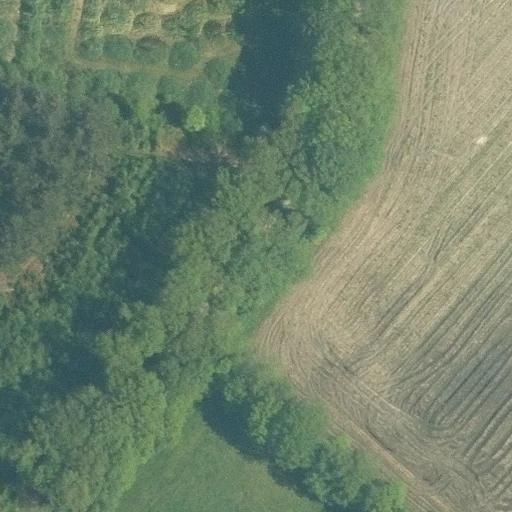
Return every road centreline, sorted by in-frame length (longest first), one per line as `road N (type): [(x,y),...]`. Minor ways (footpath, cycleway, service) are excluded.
road 1 (track): [(39,511),(327,150),(356,0)]
road 2 (track): [(0,132),(307,179)]
